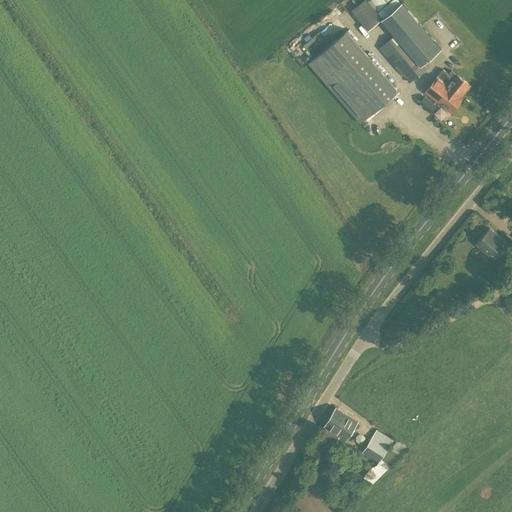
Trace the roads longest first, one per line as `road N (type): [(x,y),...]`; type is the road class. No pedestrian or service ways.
road 1 (primary): [(231,511),(364,296),(511,111)]
road 2 (unclassified): [(366,334),(511,151)]
road 3 (unclassified): [(366,334),(255,511)]
road 4 (track): [(366,334),(401,346),(511,285)]
